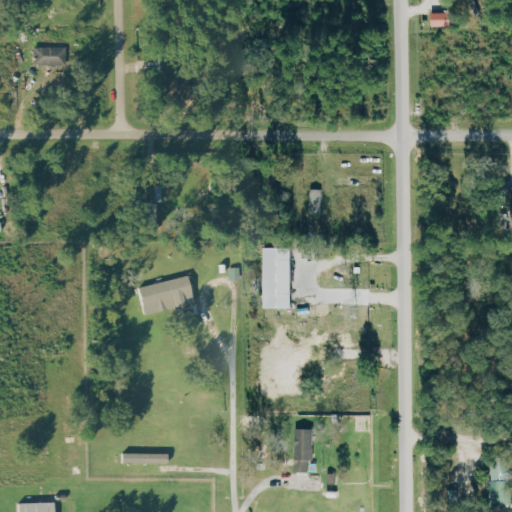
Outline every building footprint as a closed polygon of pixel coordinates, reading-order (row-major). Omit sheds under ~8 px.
[(434,12),(434,26),(453,27),(453,13),(434,12)] [(83,13),(43,13),(43,23),(84,23),(83,13)] [(53,48),(36,47),(35,68),(59,68),(59,58),(53,58),(53,48)] [(163,206),(163,186),(147,187),(148,206),(163,206)] [(324,189),(312,189),(312,214),(323,215),(324,189)] [(295,309),(295,248),(268,248),(268,309),(295,309)] [(140,288),(146,315),(196,305),(190,278),(140,288)] [(316,428),(298,428),(297,471),(312,472),(312,460),(315,460),(316,428)] [(169,453),(124,454),(124,464),(170,463),(169,453)] [(492,503),(511,504),(511,471),(511,457),(493,457),(492,503)] [(55,511),(55,502),(20,503),(20,511),(55,511)]
